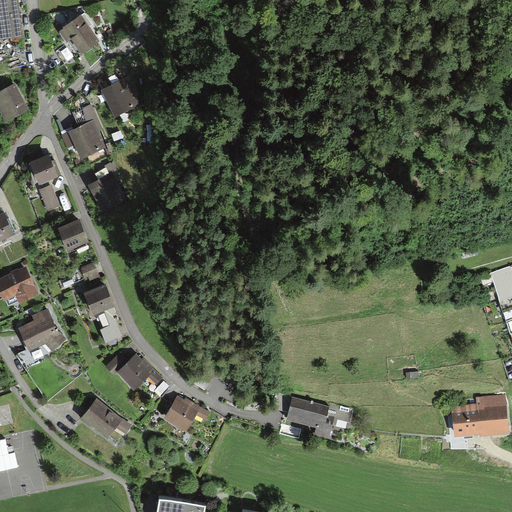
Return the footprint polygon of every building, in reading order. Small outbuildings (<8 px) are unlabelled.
[(0,0),(0,39),(23,36),(17,0),(0,0)] [(81,53),(99,41),(89,27),(92,25),(85,13),(63,27),(64,28),(59,31),(67,43),(72,40),(81,53)] [(68,61),(75,56),(69,48),(62,53),(68,61)] [(100,83),(114,111),(136,100),(123,74),(127,72),(122,63),(106,71),(110,79),(100,83)] [(0,91),(0,110),(5,122),(29,110),(16,83),(0,91)] [(83,92),(95,103),(102,96),(90,85),(83,92)] [(70,130),(82,157),(106,146),(100,131),(104,130),(92,103),(73,112),(79,126),(70,130)] [(30,162),(40,185),(62,176),(55,159),(50,161),(48,155),(44,156),(41,149),(29,154),(32,161),(30,162)] [(88,179),(101,205),(123,193),(107,160),(92,167),(96,175),(88,179)] [(40,190),(48,210),(59,206),(51,186),(40,190)] [(0,233),(15,227),(6,206),(0,208),(0,233)] [(78,219),(57,228),(69,255),(90,246),(78,219)] [(511,262),(492,270),(511,328),(511,335),(507,337),(511,350),(511,262)] [(94,263),(82,269),(85,276),(97,271),(94,263)] [(24,265),(0,275),(0,284),(8,303),(36,291),(24,265)] [(85,290),(96,313),(104,309),(110,320),(100,325),(107,339),(120,333),(113,318),(120,315),(104,281),(85,290)] [(20,328),(31,345),(51,333),(56,343),(65,337),(47,306),(38,311),(41,315),(20,328)] [(107,361),(115,369),(118,366),(135,383),(146,372),(155,381),(161,376),(135,350),(128,357),(120,349),(107,361)] [(191,377),(203,384),(214,367),(202,360),(191,377)] [(274,388),(270,404),(298,410),(296,415),(313,419),(310,430),(329,434),(334,412),(349,416),(352,404),(325,398),(324,400),(274,388)] [(178,392),(166,414),(187,425),(195,410),(206,416),(209,409),(178,392)] [(82,415),(107,433),(119,416),(94,398),(82,415)] [(454,400),(454,427),(506,427),(505,399),(454,400)] [(5,441),(0,441),(0,469),(17,466),(14,454),(8,455),(5,441)] [(203,511),(205,503),(160,496),(157,511),(203,511)]
